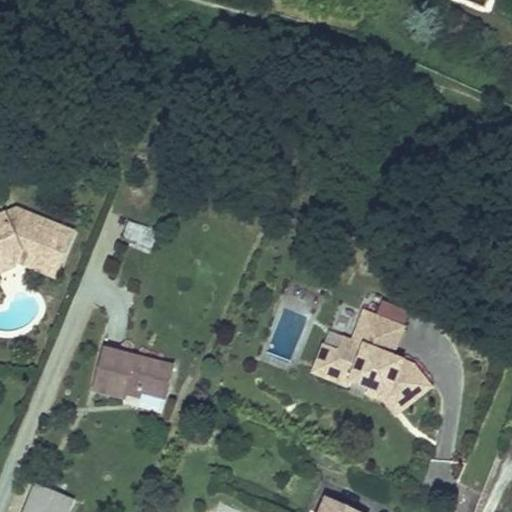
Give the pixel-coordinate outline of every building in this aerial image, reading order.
[(0,273),(16,267),(18,262),(20,256),(59,271),(73,233),(17,211),(6,217),(0,219),(0,273)] [(124,238),(152,248),(158,231),(130,221),(124,238)] [(59,271),(20,256),(18,262),(56,277),(59,271)] [(379,318),(402,328),(407,314),(385,305),(379,318)] [(353,341),(343,337),(338,350),(329,373),(350,382),(369,389),(378,393),(383,389),(400,412),(432,388),(415,367),(402,362),(399,369),(389,365),(404,329),(402,328),(379,318),(365,312),(353,341)] [(329,373),(338,350),(324,345),(313,373),(348,388),(350,382),(329,373)] [(127,392),(139,392),(141,394),(165,400),(173,366),(106,350),(95,392),(127,400),(127,397),(127,392)] [(396,416),(400,412),(383,389),(378,393),(369,389),(366,395),(385,402),(396,416)] [(36,486),(30,500),(57,511),(68,511),(73,501),(36,486)] [(355,511),(328,499),(321,511),(355,511)] [(57,511),(30,500),(25,511),(57,511)]
